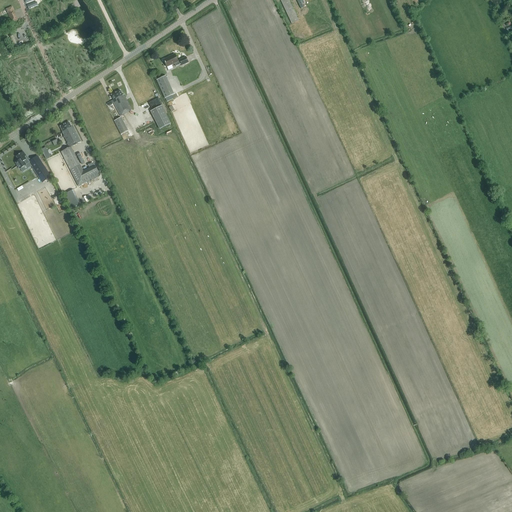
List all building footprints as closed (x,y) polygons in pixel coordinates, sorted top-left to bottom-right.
[(280,0),(292,24),(299,21),(289,0),(280,0)] [(8,13),(12,23),(17,20),(11,7),(7,9),(8,13)] [(170,57),(163,60),(167,67),(174,64),(176,67),(181,64),(182,66),(188,63),(186,57),(179,60),(180,60),(178,61),(175,54),(170,57)] [(156,80),(165,99),(174,94),(166,76),(156,80)] [(114,103),(120,116),(132,111),(124,95),(123,96),(120,91),(111,95),(114,100),(111,102),(108,104),(109,106),(113,104),(112,104),(114,103)] [(162,106),(150,111),(160,129),(171,124),(162,106)] [(121,117),(114,121),(121,135),(128,131),(121,117)] [(83,171),(71,147),(81,142),(73,127),(72,127),(69,122),(60,127),(63,132),(62,132),(64,136),(63,136),(69,148),(62,152),(79,186),(100,175),(95,166),(83,171)] [(16,157),(19,161),(16,163),(20,169),(26,165),(24,161),(26,160),(25,157),(26,156),(23,152),(16,157)] [(80,204),(73,190),(64,194),(71,209),(80,204)]
